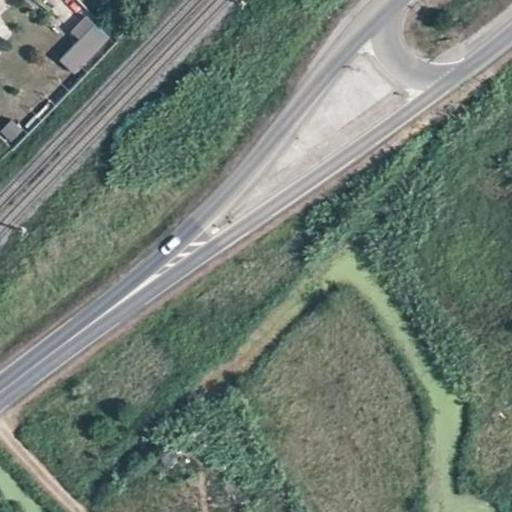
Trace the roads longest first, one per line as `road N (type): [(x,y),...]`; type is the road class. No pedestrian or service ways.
road 1 (tertiary): [(90,323),(471,73)]
road 2 (tertiary): [(397,0),(243,175),(90,323)]
road 3 (tertiary): [(399,0),(383,37),(396,68),(430,82),(471,73)]
